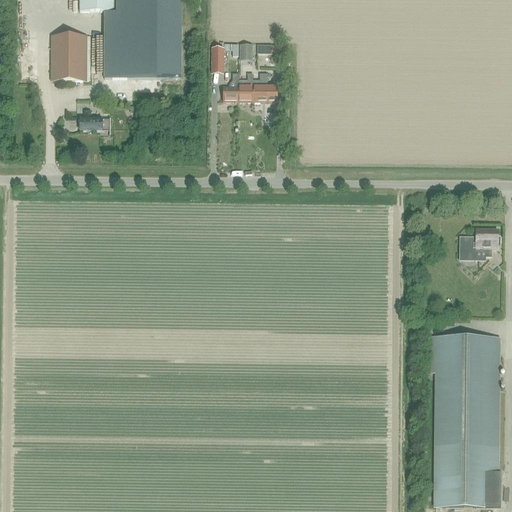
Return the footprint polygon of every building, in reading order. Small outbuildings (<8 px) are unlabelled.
[(113,13),(113,0),(78,0),(79,13),(113,13)] [(179,81),(178,0),(116,0),(116,15),(113,15),(104,15),(104,80),(116,80),(179,81)] [(86,83),(86,39),(51,39),(51,83),(86,83)] [(284,46),(270,47),(270,54),(277,54),(278,61),(285,60),(284,46)] [(239,63),(252,63),(252,47),(239,47),(239,63)] [(211,51),(211,76),(223,76),(223,51),(211,51)] [(223,104),(237,105),(238,83),(238,76),(232,76),(232,83),(228,87),(228,89),(223,89),(222,105),(223,105),(223,104)] [(252,105),(252,83),(252,76),(247,76),(247,83),(238,83),(237,105),(252,105)] [(252,105),(266,105),(267,105),(267,76),(259,76),(259,83),(252,83),(252,105)] [(102,122),(102,121),(90,121),(90,113),(83,113),(83,121),(79,121),(79,133),(102,133),(110,133),(110,122),(102,122)] [(497,253),(497,245),(497,233),(475,232),(475,239),(459,239),(458,263),(485,263),(485,259),(492,259),(492,253),(497,253)] [(500,340),(430,339),(430,376),(434,376),(433,511),(503,511),(503,476),(499,476),(500,340)]
